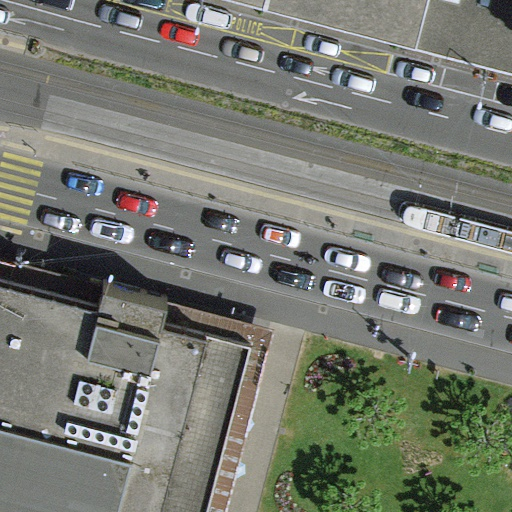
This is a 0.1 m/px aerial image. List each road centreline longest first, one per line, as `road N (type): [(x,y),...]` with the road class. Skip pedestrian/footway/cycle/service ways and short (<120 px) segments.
road 1 (secondary): [(0,181),(511,315)]
road 2 (secondary): [(511,132),(8,0)]
